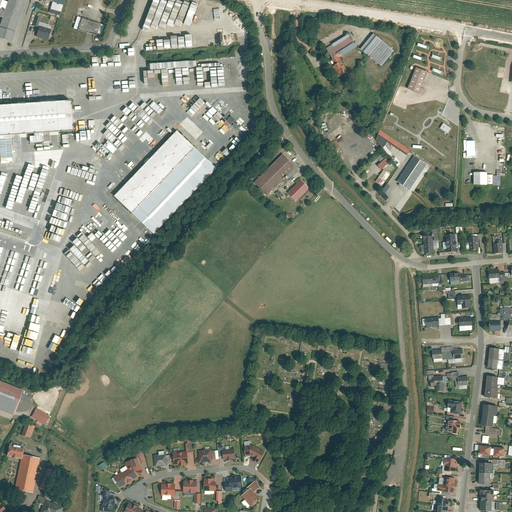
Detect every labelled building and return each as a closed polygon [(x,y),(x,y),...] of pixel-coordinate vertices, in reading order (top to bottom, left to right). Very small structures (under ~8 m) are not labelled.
[(0,18),(1,19),(0,20),(0,40),(12,43),(24,0),(9,0),(7,4),(0,1),(0,18)] [(157,30),(164,33),(173,0),(151,0),(143,27),(149,29),(150,28),(157,30)] [(175,0),(170,18),(176,20),(182,0),(175,0)] [(183,0),(176,22),(183,24),(190,0),(183,0)] [(191,23),(199,0),(192,0),(184,21),(191,23)] [(99,25),(76,17),(72,30),(95,37),(99,25)] [(40,23),(35,37),(46,41),(51,27),(40,23)] [(394,51),(374,33),(361,48),(381,66),(394,51)] [(357,48),(349,34),(327,47),(335,60),(357,48)] [(133,49),(126,49),(126,54),(120,54),(121,64),(134,63),(133,49)] [(120,55),(102,56),(103,63),(107,63),(107,66),(120,65),(120,55)] [(428,72),(417,67),(408,88),(419,92),(428,72)] [(120,78),(113,78),(115,102),(121,102),(121,97),(128,96),(128,93),(135,93),(134,75),(119,76),(120,78)] [(237,105),(244,112),(248,108),(241,100),(237,105)] [(435,101),(434,106),(443,109),(445,103),(435,101)] [(65,103),(0,107),(0,135),(67,130),(65,103)] [(137,115),(141,111),(135,104),(131,108),(137,115)] [(389,111),(395,113),(398,107),(391,104),(389,111)] [(125,114),(121,118),(131,128),(135,124),(125,114)] [(222,127),(229,121),(225,117),(220,122),(223,125),(221,126),(222,127)] [(447,134),(451,129),(443,123),(440,128),(447,134)] [(410,150),(380,130),(376,140),(380,146),(383,149),(388,143),(407,156),(410,150)] [(192,148),(175,132),(170,137),(113,197),(130,213),(192,148)] [(103,140),(101,138),(92,148),(108,164),(113,158),(117,162),(126,153),(108,135),(103,140)] [(209,164),(192,148),(130,213),(147,229),(209,164)] [(295,167),(280,152),(253,179),(264,190),(283,171),(287,175),(295,167)] [(426,164),(413,156),(396,182),(409,190),(426,164)] [(377,166),(381,170),(389,162),(385,158),(377,166)] [(34,164),(25,201),(31,202),(40,166),(34,164)] [(98,184),(100,176),(65,167),(64,173),(62,179),(63,179),(61,186),(60,186),(58,193),(87,200),(88,195),(91,196),(95,183),(98,184)] [(391,174),(384,169),(375,182),(382,186),(391,174)] [(488,172),(474,172),(474,184),(488,185),(488,172)] [(296,202),(309,189),(301,180),(287,193),(296,202)] [(7,181),(1,205),(8,206),(13,183),(7,181)] [(113,184),(109,189),(114,193),(118,189),(113,184)] [(433,232),(423,232),(425,254),(434,253),(433,232)] [(456,251),(455,234),(446,235),(447,252),(456,251)] [(478,237),(468,238),(469,250),(479,250),(478,237)] [(137,256),(141,251),(131,242),(127,247),(137,256)] [(503,243),(493,244),(494,253),(504,252),(503,243)] [(498,270),(488,271),(489,280),(499,279),(498,270)] [(0,284),(7,286),(10,274),(4,272),(0,284)] [(460,274),(449,274),(450,284),(461,283),(460,274)] [(434,275),(421,277),(422,286),(435,285),(434,275)] [(99,290),(103,286),(95,278),(91,282),(99,290)] [(448,299),(456,299),(455,291),(450,291),(450,288),(446,288),(446,291),(448,291),(448,299)] [(471,296),(457,296),(458,305),(461,305),(471,304),(471,296)] [(81,314),(63,304),(61,309),(63,311),(60,316),(63,318),(66,313),(77,320),(81,314)] [(17,340),(24,315),(19,314),(12,339),(17,340)] [(438,318),(425,319),(426,328),(439,327),(438,318)] [(472,319),(459,320),(460,328),(472,328),(472,319)] [(500,321),(490,321),(489,332),(500,332),(500,321)] [(500,350),(490,349),(488,369),(498,370),(500,350)] [(464,350),(452,351),(453,360),(464,359),(464,350)] [(442,352),(431,352),(432,361),(442,360),(442,352)] [(437,391),(445,390),(444,373),(435,374),(437,391)] [(498,378),(487,377),(484,399),(496,400),(498,378)] [(467,378),(458,379),(458,387),(468,386),(467,378)] [(25,390),(0,380),(0,410),(15,416),(25,390)] [(464,400),(447,399),(447,407),(452,408),(452,414),(463,415),(464,400)] [(496,407),(484,406),(482,427),(494,429),(496,407)] [(32,417),(46,424),(51,416),(37,408),(32,417)] [(460,422),(449,421),(448,433),(457,434),(458,427),(460,428),(460,422)] [(26,422),(22,434),(32,438),(36,425),(26,422)] [(25,446),(11,443),(8,456),(22,459),(23,453),(25,446)] [(254,444),(245,445),(247,456),(252,455),(255,456),(253,459),(260,463),(267,451),(254,444)] [(490,456),(491,446),(480,445),(479,455),(490,456)] [(494,447),(493,456),(504,457),(505,448),(494,447)] [(237,448),(224,449),(225,459),(237,458),(237,448)] [(212,449),(199,450),(201,462),(213,460),(212,449)] [(136,454),(137,458),(139,457),(141,463),(148,461),(145,451),(136,454)] [(189,451),(174,452),(175,465),(190,464),(189,451)] [(42,457),(23,453),(22,459),(15,488),(34,492),(42,457)] [(168,453),(155,455),(156,466),(169,465),(168,453)] [(129,468),(115,476),(122,488),(141,476),(142,477),(144,470),(143,469),(141,463),(139,457),(137,458),(126,462),(129,468)] [(457,460),(445,459),(443,473),(456,474),(457,460)] [(105,461),(99,466),(103,471),(108,467),(107,466),(108,465),(105,461)] [(496,473),(496,463),(480,462),(480,473),(493,473),(496,473)] [(56,473),(47,469),(39,488),(47,492),(56,473)] [(493,473),(480,473),(480,484),(493,484),(493,473)] [(226,481),(226,491),(234,490),(234,487),(244,486),(243,475),(230,476),(230,481),(226,481)] [(218,490),(218,481),(215,481),(215,478),(205,478),(205,490),(215,490),(218,490)] [(453,494),(455,479),(445,478),(444,487),(443,493),(453,494)] [(185,480),(185,491),(199,492),(199,480),(185,480)] [(243,495),(253,507),(259,502),(258,501),(260,499),(260,496),(256,492),(261,487),(256,481),(248,488),(250,490),(243,495)] [(177,483),(163,483),(163,494),(173,495),(173,498),(174,498),(174,500),(182,500),(183,490),(177,490),(177,483)] [(115,501),(115,496),(111,496),(112,488),(104,485),(102,490),(104,491),(104,504),(102,505),(102,510),(113,511),(113,510),(115,510),(115,505),(116,505),(117,502),(115,501)] [(494,490),(479,489),(479,495),(480,495),(480,498),(482,498),(482,501),(493,502),(494,490)] [(223,490),(218,490),(215,490),(215,500),(220,500),(220,504),(223,504),(223,490)] [(45,500),(46,500),(46,499),(38,496),(37,500),(40,501),(37,509),(41,510),(45,500)] [(449,499),(436,498),(434,511),(446,511),(448,511),(449,499)] [(46,500),(45,500),(41,510),(39,511),(61,511),(64,507),(46,500)] [(492,511),(493,502),(482,501),(481,511),(487,511),(492,511)] [(125,509),(124,511),(139,511),(142,507),(130,502),(127,510),(125,509)]
